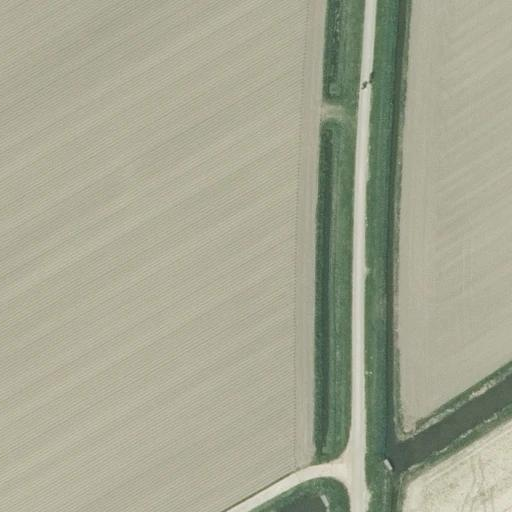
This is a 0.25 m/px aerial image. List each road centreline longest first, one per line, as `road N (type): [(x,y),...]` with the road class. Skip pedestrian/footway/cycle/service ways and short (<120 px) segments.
road 1 (unclassified): [(356,511),(357,218),(369,0)]
road 2 (track): [(233,511),(304,473),(356,469)]
